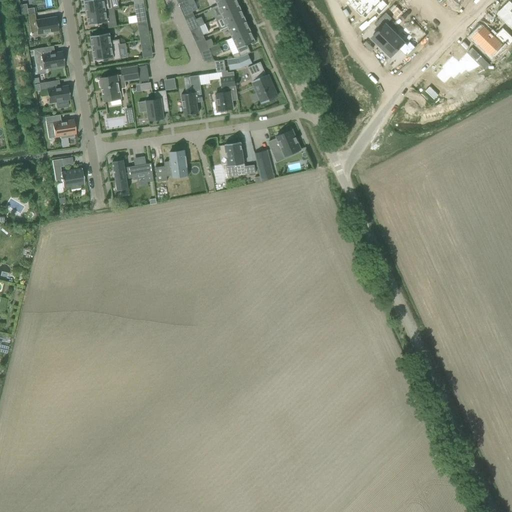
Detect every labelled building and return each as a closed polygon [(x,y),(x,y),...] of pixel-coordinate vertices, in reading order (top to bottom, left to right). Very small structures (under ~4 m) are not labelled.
[(90,0),(84,1),(86,13),(106,10),(113,9),(111,0),(90,0)] [(223,17),(241,9),(236,0),(231,0),(218,6),(223,17)] [(349,0),(348,2),(351,5),(350,6),(355,11),(366,0),(349,0)] [(377,0),(366,0),(355,11),(361,17),(362,16),(365,19),(374,11),(379,16),(388,6),(382,1),(380,3),(377,0)] [(195,2),(190,5),(193,12),(199,10),(195,2)] [(505,5),(496,14),(511,30),(511,2),(507,7),(505,5)] [(144,4),(134,5),(136,13),(146,11),(144,4)] [(385,25),(377,34),(386,43),(400,29),(391,20),(397,14),(391,8),(379,20),(385,25)] [(106,10),(86,13),(88,25),(107,22),(108,28),(117,26),(114,9),(113,9),(106,10)] [(228,28),(246,20),(241,9),(223,17),(228,28)] [(45,34),(53,32),(57,32),(58,31),(56,17),(35,21),(34,14),(27,15),(30,33),(37,32),(37,35),(38,35),(45,34)] [(196,20),(199,27),(205,24),(202,17),(196,20)] [(233,39),(251,31),(246,20),(228,28),(233,39)] [(205,24),(199,27),(200,27),(199,27),(203,35),(209,33),(205,24)] [(483,28),(473,38),(490,55),(502,42),(507,46),(511,40),(511,39),(501,29),(493,38),(483,28)] [(400,29),(386,43),(396,52),(404,44),(411,51),(420,43),(414,37),(412,40),(400,29)] [(149,31),(139,33),(140,41),(150,39),(149,31)] [(233,39),(227,42),(234,59),(240,58),(241,57),(248,54),(251,53),(247,45),(255,41),(251,31),(233,39)] [(118,44),(120,43),(119,39),(111,40),(110,33),(90,36),(92,49),(118,44)] [(150,39),(140,41),(142,49),(151,47),(150,39)] [(212,39),(206,42),(209,49),(215,46),(212,39)] [(470,42),(465,46),(483,63),(487,59),(470,42)] [(121,58),(118,44),(92,49),(94,61),(113,58),(114,59),(121,58)] [(215,46),(209,49),(213,57),(221,53),(218,45),(215,46)] [(42,48),(33,50),(35,61),(41,60),(43,70),(64,66),(62,53),(44,56),(42,48)] [(444,67),(439,73),(447,81),(453,76),(454,77),(460,71),(461,73),(465,69),(469,72),(480,66),(465,52),(457,60),(453,56),(443,66),(444,67)] [(252,64),(248,54),(241,57),(240,58),(234,59),(228,59),(230,71),(240,69),(252,64)] [(266,76),(260,62),(247,68),(253,82),(252,82),(261,103),(277,97),(268,76),(266,76)] [(139,79),(137,66),(121,69),(122,75),(100,78),(101,81),(99,81),(100,87),(102,87),(104,102),(121,99),(120,97),(123,96),(122,89),(125,88),(124,82),(139,79)] [(225,92),(216,94),(218,111),(220,111),(220,113),(226,112),(226,110),(233,109),(232,101),(238,100),(234,72),(227,73),(227,71),(221,72),(222,78),(221,79),(222,88),(224,87),(225,92)] [(188,90),(188,94),(181,95),(184,116),(198,114),(197,103),(203,102),(199,75),(190,77),(191,89),(188,90)] [(167,90),(177,89),(176,78),(166,79),(167,90)] [(45,83),(39,84),(40,91),(46,90),(49,104),(70,100),(68,86),(47,90),(46,83),(45,83)] [(163,112),(169,111),(166,91),(155,92),(156,100),(146,101),(149,121),(164,119),(163,112)] [(61,122),(50,124),(49,117),(44,118),(48,139),(54,138),(60,137),(73,135),(76,134),(73,120),(61,122)] [(273,154),(282,150),(285,157),(301,150),(292,130),(287,132),(287,130),(280,133),(281,135),(276,137),(277,138),(268,142),(273,154)] [(228,166),(226,167),(228,177),(255,173),(254,165),(245,167),(244,162),(243,162),(241,142),(225,145),(220,146),(222,156),(227,156),(228,166)] [(172,178),(188,175),(185,151),(169,153),(170,161),(164,162),(164,166),(155,168),(157,182),(167,181),(167,177),(172,176),(172,178)] [(262,182),(274,179),(266,151),(255,154),(262,182)] [(63,188),(70,187),(70,190),(80,188),(80,185),(84,185),(81,169),(61,172),(60,168),(63,167),(62,159),(52,161),(55,181),(62,180),(63,188)] [(136,179),(146,177),(147,183),(153,181),(151,164),(132,167),(132,169),(129,170),(129,167),(125,168),(124,160),(112,162),(117,191),(129,189),(127,179),(137,177),(137,178),(136,178),(136,179)]
